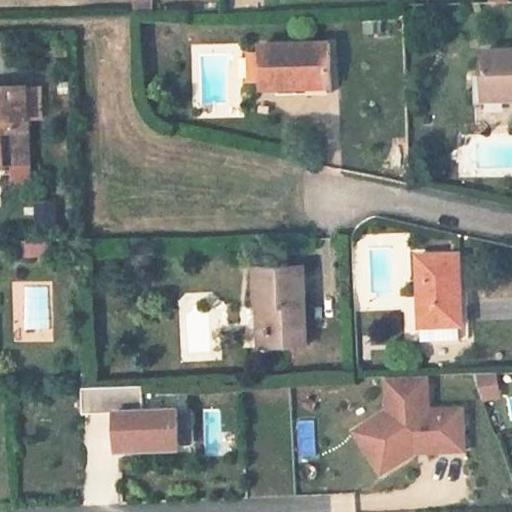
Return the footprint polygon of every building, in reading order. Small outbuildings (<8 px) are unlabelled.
[(322,100),(320,50),(253,52),(253,64),(255,90),(255,98),(287,96),(287,101),(322,100)] [(467,111),(478,110),(511,109),(511,56),(478,58),(478,82),(466,83),(467,111)] [(244,90),(255,90),(253,64),(242,65),(244,90)] [(20,93),(21,125),(35,124),(33,92),(20,93)] [(0,171),(11,171),(11,179),(23,179),(21,125),(20,93),(0,93),(0,171)] [(56,199),(36,200),(37,227),(57,226),(56,199)] [(52,237),(21,239),(22,256),(53,254),(52,237)] [(458,295),(452,296),(450,259),(409,260),(412,344),(459,343),(458,295)] [(246,278),(248,315),(257,314),(258,354),(297,352),(293,275),(246,278)] [(249,355),(258,354),(257,314),(248,315),(249,355)] [(498,370),(479,371),(480,398),(500,397),(498,370)] [(419,384),(378,385),(381,432),(352,449),(373,481),(406,460),(405,451),(421,451),(421,459),(455,458),(454,417),(420,418),(419,384)] [(135,396),(74,399),(76,425),(108,423),(110,457),(171,454),(170,420),(136,421),(135,396)] [(379,419),(346,439),(352,449),(380,431),(379,419)] [(407,460),(421,460),(420,451),(406,452),(407,460)]
